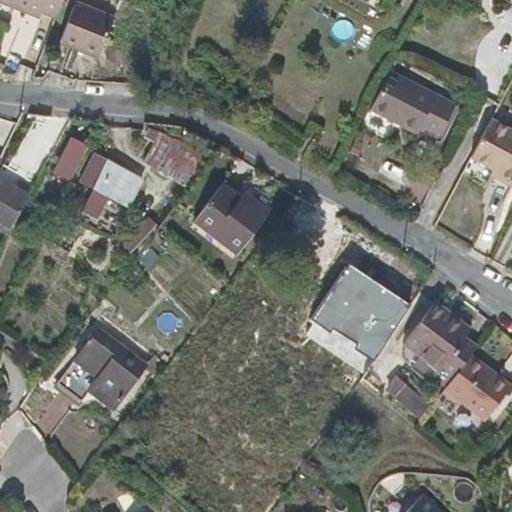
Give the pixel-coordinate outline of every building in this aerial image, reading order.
[(0,0),(0,2),(20,11),(22,3),(13,0),(0,0)] [(59,19),(67,0),(13,0),(22,3),(20,11),(42,19),(44,13),(59,19)] [(104,61),(120,22),(80,6),(64,45),(104,61)] [(392,71),(373,108),(399,123),(402,118),(420,127),(439,137),(456,104),(392,71)] [(399,123),(373,108),(364,125),(389,139),(399,123)] [(402,118),(399,123),(417,133),(420,127),(402,118)] [(511,136),(489,125),(470,163),(492,174),(490,181),(511,191),(511,136)] [(144,162),(190,187),(211,159),(160,132),(144,162)] [(61,165),(69,170),(87,138),(78,133),(61,165)] [(95,156),(83,180),(95,187),(84,210),(99,218),(111,195),(128,206),(141,180),(95,156)] [(77,177),(60,210),(62,211),(77,219),(82,209),(84,210),(95,187),(83,180),(77,177)] [(0,186),(0,217),(13,225),(30,194),(3,180),(0,186)] [(240,199),(223,186),(196,221),(239,254),(270,212),(245,194),(240,199)] [(298,199),(290,214),(320,230),(328,217),(298,199)] [(144,209),(120,231),(132,245),(156,223),(144,209)] [(77,219),(62,211),(45,241),(69,254),(80,234),(71,229),(77,219)] [(386,267),(384,266),(336,241),(327,240),(318,257),(323,260),(322,264),(356,283),(348,299),(343,296),(339,302),(346,309),(359,316),(380,277),(386,267)] [(134,263),(144,273),(161,259),(151,248),(134,263)] [(392,280),(406,288),(421,266),(397,250),(388,266),(385,263),(384,266),(386,267),(380,277),(390,283),(392,280)] [(241,290),(265,304),(276,285),(253,271),(241,290)] [(472,355),(479,347),(468,338),(474,330),(438,303),(405,343),(440,371),(435,377),(448,387),(472,355)] [(89,389),(115,411),(146,370),(154,376),(165,362),(156,354),(148,364),(100,328),(76,360),(98,378),(89,389)] [(500,377),(472,355),(448,387),(447,389),(488,420),(510,391),(497,381),(500,377)] [(420,416),(432,403),(400,372),(387,385),(420,416)] [(511,388),(511,385),(500,377),(497,381),(510,391),(511,388)] [(439,511),(424,497),(408,511),(439,511)]
